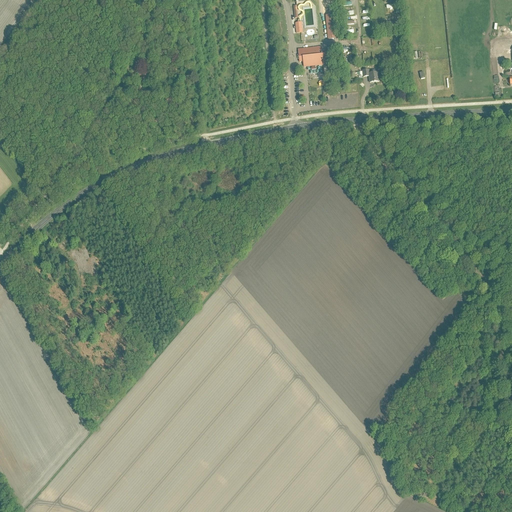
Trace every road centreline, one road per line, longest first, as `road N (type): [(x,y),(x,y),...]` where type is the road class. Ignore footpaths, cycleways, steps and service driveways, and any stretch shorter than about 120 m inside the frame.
road 1 (primary): [(0,266),(74,199),(165,156),(320,124),(511,111)]
road 2 (track): [(350,122),(489,287),(511,389)]
